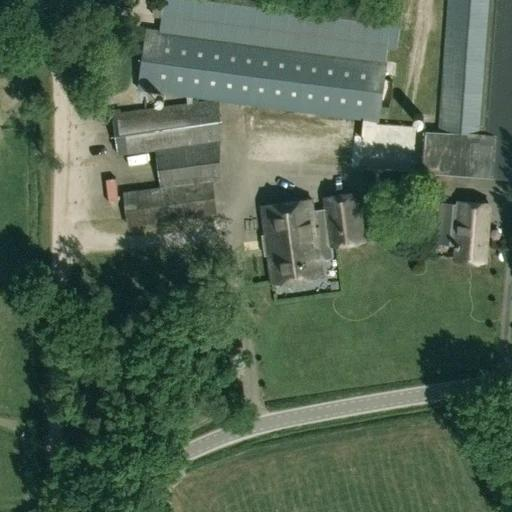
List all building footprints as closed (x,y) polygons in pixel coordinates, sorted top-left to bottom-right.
[(162,0),(160,17),(378,47),(378,46),(397,47),(403,0),(162,0)] [(425,131),(422,172),(465,175),(511,178),(511,0),(489,0),(480,133),(440,131),(425,131)] [(449,0),(440,131),(480,133),(489,0),(449,0)] [(211,99),(218,100),(378,122),(386,59),(145,27),(137,89),(211,99)] [(119,109),(111,110),(117,154),(154,149),(159,185),(159,188),(212,181),(220,181),(218,100),(211,99),(119,113),(119,109)] [(127,226),(217,214),(212,181),(159,188),(159,185),(121,190),(127,226)] [(325,224),(328,245),(328,247),(366,241),(362,211),(360,192),(321,196),(325,224)] [(321,274),(318,246),(315,225),(312,201),(262,208),(272,281),(321,274)] [(484,250),(488,206),(459,204),(455,257),(474,258),(475,250),(484,250)]
